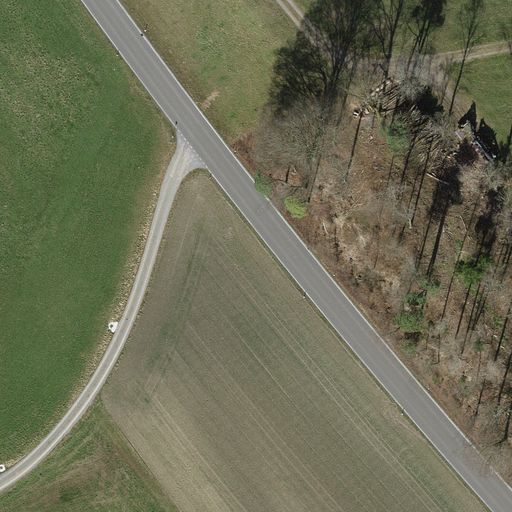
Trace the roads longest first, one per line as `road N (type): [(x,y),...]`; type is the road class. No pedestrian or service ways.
road 1 (tertiary): [(511,508),(195,135),(98,0)]
road 2 (track): [(195,135),(139,307),(101,386),(48,452),(0,487)]
road 3 (track): [(276,0),(303,35),(351,67),(411,69),(511,52)]
